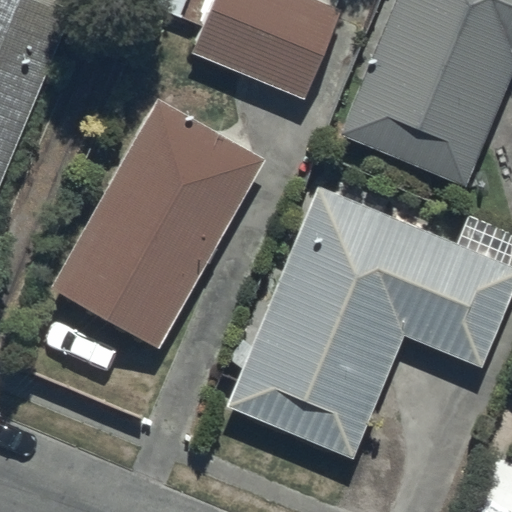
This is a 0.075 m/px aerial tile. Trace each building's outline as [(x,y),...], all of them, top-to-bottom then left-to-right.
[(0,0),(0,169),(69,0),(0,0)] [(207,0),(189,46),(300,92),(337,2),(332,0),(207,0)] [(511,59),(511,0),(388,0),(335,127),(462,180),(511,59)] [(47,280),(155,341),(262,152),(154,91),(47,280)] [(222,399),(349,451),(401,329),(478,361),(511,278),(511,260),(314,179),(222,399)]
